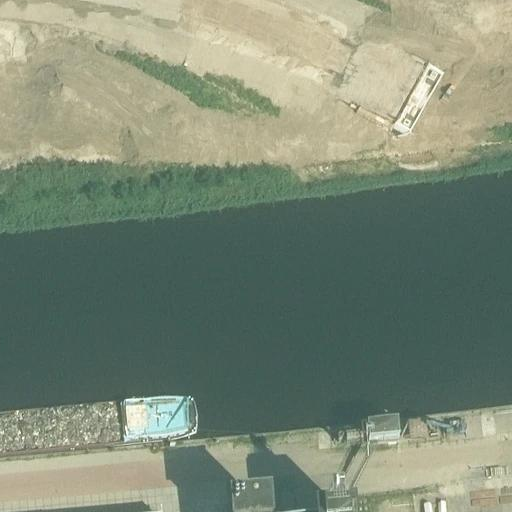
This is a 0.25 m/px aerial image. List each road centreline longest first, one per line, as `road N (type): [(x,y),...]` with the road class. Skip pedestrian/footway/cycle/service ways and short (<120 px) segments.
road 1 (unclassified): [(0,486),(511,434)]
road 2 (primary): [(511,157),(315,53),(165,0)]
